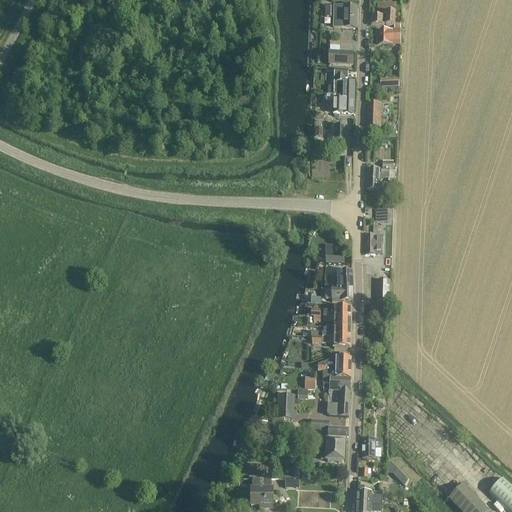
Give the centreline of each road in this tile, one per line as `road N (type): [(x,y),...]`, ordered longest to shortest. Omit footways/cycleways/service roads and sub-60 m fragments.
road 1 (tertiary): [(349,511),(358,208)]
road 2 (tertiary): [(286,203),(143,195),(0,146)]
road 3 (residential): [(358,208),(363,0)]
